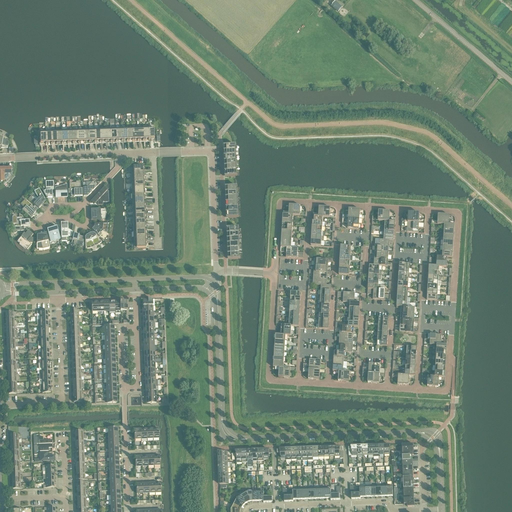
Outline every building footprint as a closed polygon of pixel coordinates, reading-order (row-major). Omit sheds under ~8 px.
[(336,2),(336,1),(332,6),(338,12),(342,7),(336,2)] [(8,177),(8,174),(11,171),(8,169),(0,168),(0,181),(1,182),(4,179),(6,179),(8,177)] [(93,191),(101,182),(96,182),(94,180),(92,183),(86,183),(86,188),(83,188),(83,197),(87,197),(91,193),(91,191),(93,191)] [(54,197),(53,181),(45,182),(46,191),(43,192),(46,198),(54,197)] [(82,189),(80,189),(80,182),(76,182),(76,184),(70,184),(70,183),(69,183),(69,190),(68,190),(68,189),(68,194),(70,193),(71,193),(71,197),(74,196),(74,197),(82,197),(82,189)] [(67,198),(67,184),(55,188),(55,199),(67,198)] [(108,202),(108,192),(106,192),(108,190),(104,187),(107,184),(90,202),(94,205),(97,201),(98,202),(102,202),(102,203),(104,203),(104,202),(108,202)] [(41,204),(46,201),(39,189),(34,192),(37,197),(35,198),(34,196),(32,197),(31,196),(28,200),(38,209),(42,206),(39,204),(40,203),(41,204)] [(38,210),(34,207),(33,208),(25,200),(20,205),(24,208),(22,211),(28,216),(30,214),(32,216),(35,214),(34,214),(38,210)] [(106,217),(106,214),(106,209),(109,209),(104,209),(103,209),(100,209),(97,209),(92,210),(93,221),(97,221),(97,222),(100,221),(102,221),(103,220),(104,220),(105,219),(105,218),(106,217)] [(354,219),(354,209),(349,209),(348,219),(342,218),(342,219),(354,219)] [(359,219),(360,210),(354,209),(354,219),(365,220),(359,219)] [(413,223),(414,213),(408,213),(408,222),(402,222),(413,223)] [(419,223),(419,214),(414,213),(413,223),(425,224),(425,223),(419,223)] [(17,231),(24,231),(23,227),(29,227),(29,220),(23,221),(23,218),(16,218),(16,217),(15,216),(13,216),(12,217),(12,218),(12,232),(13,233),(14,234),(15,234),(16,233),(17,231)] [(353,229),(354,219),(342,219),(342,224),(348,224),(347,229),(353,229)] [(365,225),(365,220),(354,219),(353,229),(359,229),(359,225),(365,225)] [(413,233),(413,223),(402,222),(401,227),(407,228),(407,232),(413,233)] [(72,237),(73,232),(72,231),(70,230),(68,229),(68,223),(60,223),(61,241),(68,241),(68,237),(72,237)] [(424,229),(425,224),(413,223),(413,233),(418,233),(418,228),(424,229)] [(107,229),(107,224),(109,224),(94,224),(94,227),(95,228),(95,229),(97,230),(94,232),(99,237),(102,234),(101,233),(103,231),(106,233),(107,229)] [(50,241),(60,238),(57,227),(47,230),(50,241)] [(33,235),(28,231),(25,235),(24,234),(17,242),(20,244),(19,245),(24,249),(25,248),(27,250),(31,245),(30,244),(31,244),(31,243),(33,242),(33,241),(33,240),(30,238),(33,235)] [(83,247),(83,237),(79,236),(79,235),(74,234),(74,232),(71,246),(83,247)] [(43,250),(50,248),(46,233),(37,235),(37,249),(43,250)] [(101,242),(98,239),(99,238),(94,233),(92,234),(90,234),(88,235),(86,236),(85,237),(85,249),(87,249),(89,249),(92,248),(92,247),(93,247),(94,246),(95,246),(96,246),(97,246),(100,244),(101,242)] [(382,247),(382,240),(373,240),(373,236),(371,236),(371,241),(375,242),(375,246),(382,247)] [(292,258),(292,248),(291,248),(281,247),(280,252),(286,253),(286,257),(292,258)] [(303,259),(303,253),(298,253),(298,248),(292,248),(292,258),(303,259)] [(388,265),(388,260),(381,260),(381,266),(390,267),(390,270),(392,270),(392,265),(388,265)] [(378,300),(379,290),(378,290),(368,289),(367,294),(373,295),(373,300),(378,300)] [(390,301),(390,295),(384,295),(385,290),(380,290),(379,290),(378,300),(390,301)] [(348,303),(349,293),(338,292),(337,298),(343,298),(343,303),(348,303)] [(360,304),(360,298),(354,298),(355,293),(349,293),(348,303),(350,303),(360,304)] [(435,345),(436,335),(425,334),(424,340),(430,340),(430,345),(435,345)] [(447,346),(447,341),(441,340),(442,335),(436,335),(435,345),(437,345),(447,346)] [(314,370),(315,360),(309,360),(309,364),(303,364),(303,369),(314,370)] [(326,371),(326,366),(320,365),(321,360),(315,360),(314,370),(326,371)] [(374,374),(374,364),(369,363),(369,368),(363,368),(362,373),(374,374)] [(385,374),(386,369),(380,369),(380,364),(374,364),(374,374),(385,374)] [(314,380),(314,370),(303,369),(309,370),(308,379),(314,380)] [(319,380),(320,371),(326,371),(314,370),(314,380),(319,380)] [(373,383),(374,374),(362,373),(368,374),(368,383),(373,383)] [(379,384),(379,374),(385,375),(385,374),(374,374),(373,383),(379,384)] [(433,387),(433,377),(422,376),(422,380),(427,381),(427,387),(433,387)] [(340,456),(340,459),(343,459),(343,449),(342,448),(341,447),(334,448),(335,457),(340,456)] [(357,456),(357,447),(350,447),(349,447),(349,448),(349,449),(349,456),(357,456)] [(286,458),(286,449),(279,450),(278,450),(277,451),(277,452),(277,454),(280,453),(280,459),(286,458)] [(269,459),(269,454),(272,454),(271,452),(271,451),(271,450),(270,450),(263,450),(263,461),(264,461),(263,459),(269,459)] [(360,493),(354,494),(354,486),(350,487),(350,494),(351,494),(351,500),(360,499),(360,498),(360,493)] [(340,500),(339,494),(340,494),(340,487),(336,487),(337,494),(331,494),(331,499),(330,499),(331,500),(340,500)] [(293,496),(292,496),(287,496),(286,489),(283,489),(283,497),(284,496),(284,502),(293,502),(293,500),(293,496)] [(253,502),(252,490),(250,490),(247,491),(245,492),(242,493),(240,494),(246,504),(247,503),(248,503),(249,502),(250,502),(251,502),(252,502),(253,502)] [(272,503),(272,497),(273,497),(273,490),(269,490),(269,497),(264,497),(263,497),(264,501),(263,501),(263,503),(272,503)] [(246,504),(240,494),(238,495),(236,497),(234,499),(233,501),(232,503),(242,509),(242,508),(243,506),(244,505),(245,505),(246,504)] [(414,507),(414,499),(404,499),(404,505),(408,505),(408,507),(414,507)] [(241,510),(242,509),(232,503),(231,504),(230,506),(230,509),(229,511),(228,511),(240,511),(241,511),(241,510)]
